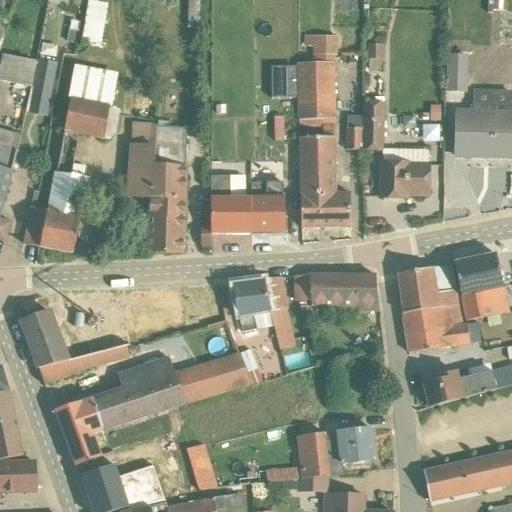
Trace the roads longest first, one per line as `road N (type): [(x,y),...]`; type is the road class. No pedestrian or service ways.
road 1 (residential): [(0,286),(286,268),(383,253)]
road 2 (residential): [(383,253),(409,511)]
road 3 (residential): [(0,310),(70,511)]
road 4 (residential): [(383,253),(511,228)]
